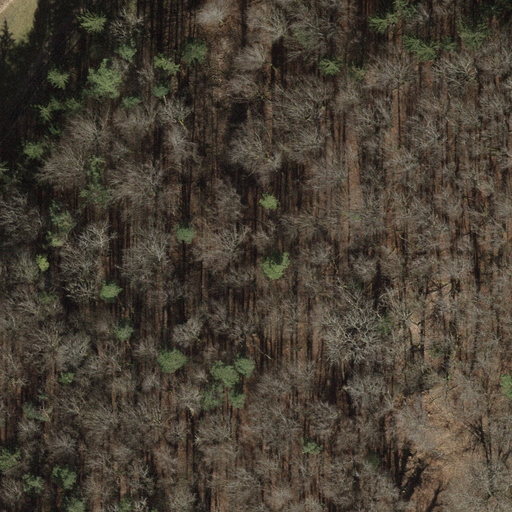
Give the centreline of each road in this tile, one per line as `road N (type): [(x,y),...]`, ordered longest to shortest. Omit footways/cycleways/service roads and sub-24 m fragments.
road 1 (track): [(373,0),(320,192),(312,362),(337,451),(400,511)]
road 2 (track): [(0,138),(34,83),(109,0)]
